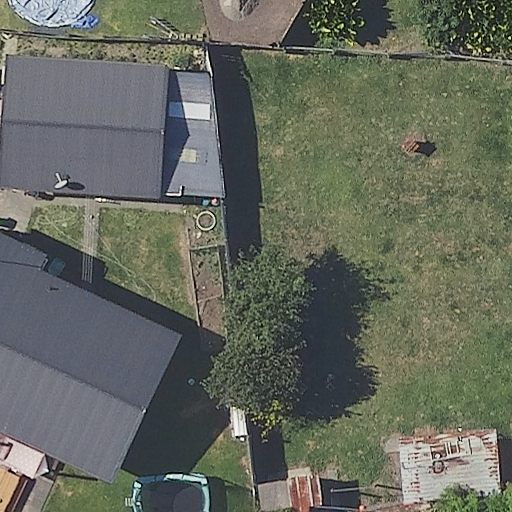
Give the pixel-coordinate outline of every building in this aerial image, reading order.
[(229,211),(235,75),(22,66),(16,202),(229,211)] [(0,430),(137,491),(184,511),(204,466),(239,482),(269,416),(223,395),(239,360),(185,336),(0,253),(0,430)] [(511,502),(511,436),(415,445),(422,511),(511,502)] [(44,511),(61,470),(0,445),(0,511),(2,511),(44,511)] [(355,511),(353,457),(273,461),(274,511),(355,511)]
